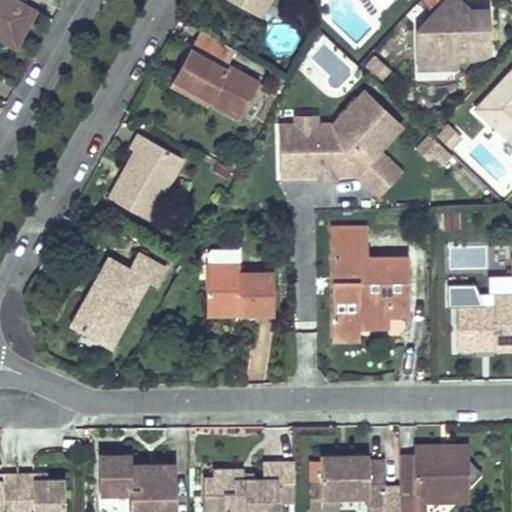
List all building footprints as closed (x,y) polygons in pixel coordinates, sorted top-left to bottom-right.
[(0,0),(0,37),(15,46),(35,11),(15,0),(0,0)] [(230,0),(260,17),(269,0),(230,0)] [(392,0),(376,0),(385,8),(392,0)] [(454,51),(489,50),(488,10),(469,9),(465,14),(459,8),(463,4),(458,0),(419,0),(420,0),(433,13),(426,19),(427,35),(419,35),(420,61),(430,65),(441,65),(448,64),(454,60),(454,51)] [(469,9),(463,4),(459,8),(465,14),(469,9)] [(235,50),(200,30),(173,79),(208,99),(207,102),(208,102),(238,119),(259,80),(228,63),(235,50)] [(373,57),(366,65),(370,69),(377,61),(373,57)] [(381,79),(388,71),(377,61),(370,69),(381,79)] [(511,68),(475,108),(499,131),(511,142),(511,68)] [(173,79),(169,86),(206,106),(208,102),(207,102),(208,99),(173,79)] [(378,149),(400,125),(364,91),(333,124),(316,124),(295,124),(290,124),(290,149),(280,150),(281,175),(317,174),(318,174),(318,162),(334,161),(334,174),(335,174),(356,174),(377,194),(400,170),(378,149)] [(294,116),(295,124),(316,124),(316,116),(294,116)] [(460,138),(446,125),(438,134),(451,147),(460,138)] [(511,162),(511,142),(499,131),(490,142),(511,162)] [(121,173),(108,197),(148,219),(183,158),(138,133),(130,148),(134,150),(139,153),(126,176),(121,173)] [(443,164),(452,155),(430,135),(416,149),(427,159),(433,154),(443,164)] [(126,176),(139,153),(134,150),(121,173),(126,176)] [(334,161),(318,162),(318,174),(317,174),(317,178),(335,178),(335,174),(334,174),(334,161)] [(444,229),(459,228),(458,213),(443,213),(444,229)] [(367,226),(330,227),(331,339),(359,339),(359,327),(359,315),(385,315),(409,315),(408,257),(367,257),(367,226)] [(239,264),(239,249),(211,249),(207,252),(208,264),(239,264)] [(86,296),(70,324),(110,346),(147,280),(156,285),(165,269),(137,253),(128,268),(108,257),(90,289),(93,291),(89,298),(86,296)] [(273,313),(273,271),(239,272),(239,264),(208,264),(205,264),(206,306),(239,306),(239,313),(273,313)] [(483,305),(474,283),(447,284),(447,306),(455,305),(456,349),(475,349),(493,348),(495,348),(494,338),(511,337),(511,294),(493,295),(493,305),(483,305)] [(206,306),(206,314),(239,313),(239,306),(206,306)] [(359,327),(385,326),(385,315),(359,315),(359,327)] [(511,337),(494,338),(495,348),(511,347),(511,337)] [(468,443),(452,444),(468,455),(468,443)] [(468,486),(481,472),(468,455),(452,444),(447,450),(435,450),(429,444),(422,444),(414,453),(399,453),(399,511),(423,511),(419,508),(424,502),(430,507),(435,501),(444,492),(453,501),(468,486)] [(422,444),(413,444),(414,453),(422,444)] [(174,511),(174,463),(130,463),(130,453),(99,454),(99,493),(129,493),(129,511),(174,511)] [(384,484),(384,460),(368,461),(368,455),(319,456),(320,482),(310,482),(310,510),(338,510),(338,496),(367,495),(367,503),(371,503),(385,502),(384,484)] [(264,511),(265,497),(279,497),(290,497),(290,501),(294,501),(294,461),(263,461),(264,478),(242,478),(242,468),(214,468),(214,476),(204,477),(204,511),(264,511)] [(17,474),(17,511),(64,511),(64,479),(46,479),(34,479),(33,473),(17,474)] [(0,511),(17,511),(17,474),(0,474),(0,480),(0,511)] [(399,511),(399,484),(384,484),(385,502),(371,503),(371,511),(399,511)] [(468,502),(468,486),(453,501),(468,502)] [(435,501),(453,501),(444,492),(435,501)] [(264,511),(279,511),(279,497),(265,497),(264,511)]
